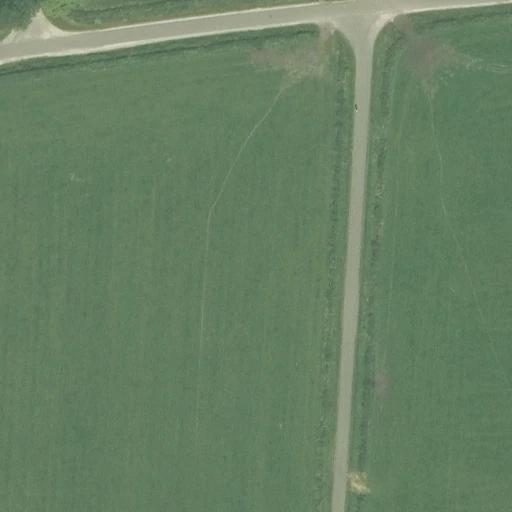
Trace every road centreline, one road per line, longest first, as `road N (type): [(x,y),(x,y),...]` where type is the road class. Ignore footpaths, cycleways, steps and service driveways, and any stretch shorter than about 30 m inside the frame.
road 1 (unclassified): [(339,511),(364,10)]
road 2 (unclassified): [(0,54),(364,10)]
